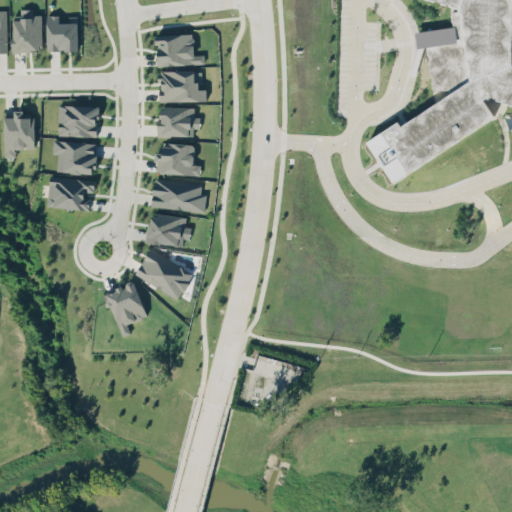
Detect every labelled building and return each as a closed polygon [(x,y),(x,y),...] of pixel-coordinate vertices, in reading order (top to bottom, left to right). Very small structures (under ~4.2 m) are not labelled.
[(511,0),(435,0),(463,7),(452,12),(452,28),(416,28),(416,47),(431,47),(431,110),(370,132),(384,170),(497,129),(486,99),(487,99),(511,105),(511,0)] [(42,14),(33,14),(32,8),(20,8),(20,14),(12,14),(13,50),(42,50),(42,14)] [(77,15),(68,16),(68,22),(59,22),(59,14),(46,14),(47,51),(78,49),(77,15)] [(154,33),(181,28),(191,27),(192,51),(203,50),(204,62),(190,63),(190,60),(155,62),(155,47),(167,47),(155,39),(154,33)] [(158,67),(159,96),(203,95),(203,84),(197,84),(197,80),(200,80),(200,67),(158,67)] [(153,135),(169,135),(172,133),(193,134),(193,128),(199,128),(199,111),(194,111),(194,102),(159,100),(156,105),(156,113),(153,112),(153,135)] [(98,105),(59,104),(58,135),(97,136),(98,105)] [(3,114),(3,150),(6,152),(10,154),(15,150),(13,148),(13,143),(32,144),(32,112),(18,112),(18,106),(15,106),(15,114),(3,114)] [(96,141),(53,139),(52,153),(57,153),(56,171),(95,173),(96,154),(95,154),(96,141)] [(199,175),(200,164),(193,163),(194,143),(163,141),(163,152),(157,151),(155,172),(199,175)] [(89,209),(90,194),(94,194),(95,178),(49,175),(47,206),(89,209)] [(202,183),(155,177),(151,205),(204,212),(206,193),(200,193),(202,183)] [(187,215),(187,220),(192,220),(189,238),(182,237),(181,244),(140,237),(142,216),(149,207),(183,211),(187,215)] [(148,240),(131,270),(175,296),(180,287),(182,287),(188,278),(188,276),(191,270),(186,267),(188,264),(148,240)] [(120,336),(130,333),(127,323),(147,316),(136,282),(106,291),(120,336)]
